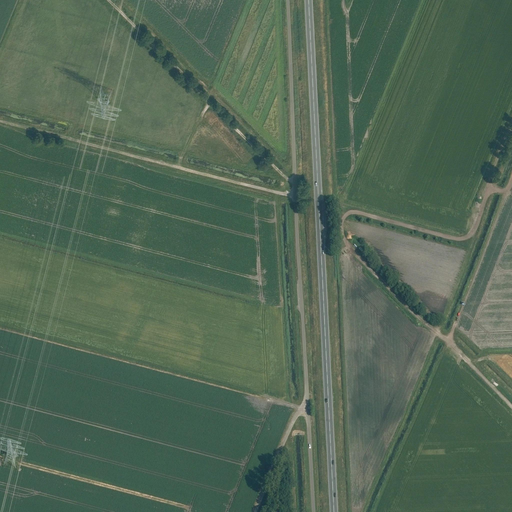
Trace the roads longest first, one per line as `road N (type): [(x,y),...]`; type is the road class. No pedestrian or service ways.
road 1 (unclassified): [(313,511),(286,0)]
road 2 (trunk): [(333,511),(308,0)]
road 3 (track): [(511,126),(490,189),(505,193),(447,341),(511,407)]
road 4 (track): [(295,196),(0,120)]
road 5 (track): [(107,0),(282,175)]
road 6 (track): [(490,189),(465,237),(343,209)]
road 7 (track): [(255,511),(298,408),(307,409)]
